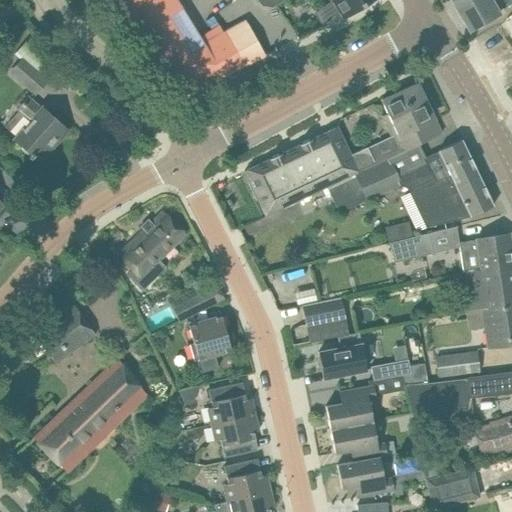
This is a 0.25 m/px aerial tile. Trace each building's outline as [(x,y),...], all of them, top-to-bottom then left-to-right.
[(165,13),(178,5),(175,0),(114,0),(169,88),(182,80),(190,95),(243,65),(265,55),(264,54),(243,64),(228,38),(217,44),(216,44),(192,57),(165,13)] [(333,0),(344,16),(345,17),(345,16),(370,0),(333,0)] [(511,0),(461,0),(457,2),(472,28),(500,12),(500,11),(511,2),(511,0)] [(321,11),(320,16),(325,24),(327,27),(338,20),(329,6),(321,11)] [(11,71),(35,92),(46,80),(22,59),(11,71)] [(269,159),(244,171),(265,215),(273,211),(283,206),(341,179),(358,171),(418,144),(423,141),(441,133),(441,132),(436,134),(425,111),(430,109),(420,87),(413,84),(380,99),(387,113),(381,116),(395,146),(372,157),(367,147),(350,155),(337,127),(312,139),(311,138),(299,144),(281,153),(281,152),(269,158),(269,159)] [(12,141),(30,157),(33,154),(39,159),(66,129),(42,108),(41,109),(28,97),(17,110),(1,128),(13,139),(12,141)] [(424,158),(418,144),(358,171),(371,198),(398,184),(411,191),(409,192),(425,227),(469,217),(493,205),(461,139),(436,151),(436,152),(424,158)] [(271,235),(260,240),(269,258),(288,249),(293,258),(314,248),(309,238),(312,237),(303,219),(350,196),(341,179),(283,206),(273,211),(279,223),(268,228),(271,235)] [(159,260),(186,233),(162,210),(150,222),(147,219),(140,226),(143,229),(118,253),(132,268),(126,275),(143,291),(167,267),(159,260)] [(389,242),(394,262),(433,253),(428,233),(410,237),(389,242)] [(511,253),(509,233),(458,241),(463,272),(471,270),(493,266),(493,269),(498,268),(499,272),(511,269),(511,253)] [(474,294),(466,296),(469,311),(487,308),(511,305),(511,269),(499,272),(498,268),(493,269),(493,266),(471,270),(474,294)] [(198,292),(180,301),(172,305),(180,320),(205,307),(198,292)] [(343,297),(304,302),(305,303),(304,303),(306,321),(346,317),(344,298),(343,299),(343,297)] [(66,354),(95,334),(73,303),(33,332),(45,350),(57,341),(66,354)] [(465,312),(467,330),(484,327),(487,347),(511,342),(511,305),(487,308),(469,311),(465,312)] [(196,360),(199,373),(216,368),(213,355),(235,348),(230,332),(226,333),(221,315),(188,324),(193,343),(190,344),(195,360),(196,360)] [(361,344),(358,332),(337,336),(339,348),(318,352),(323,378),(366,369),(361,344)] [(476,351),(436,356),(439,380),(479,375),(476,351)] [(33,437),(67,472),(150,392),(117,357),(33,437)] [(408,359),(370,366),(373,380),(377,379),(379,379),(386,378),(403,375),(405,384),(427,381),(424,363),(409,366),(408,359)] [(405,384),(403,384),(404,389),(408,406),(409,406),(414,423),(470,416),(468,398),(491,396),(511,393),(511,391),(511,370),(511,371),(492,373),(479,375),(439,380),(427,381),(405,384)] [(403,375),(386,378),(389,392),(404,389),(403,384),(405,384),(403,375)] [(241,381),(208,389),(212,407),(209,407),(213,423),(253,414),(249,398),(245,399),(241,381)] [(341,402),(325,405),(330,429),(372,421),(368,399),(376,397),(375,395),(373,385),(368,385),(360,387),(362,398),(341,402)] [(213,423),(216,439),(220,439),(224,457),(257,449),(253,432),(257,431),(253,414),(213,423)] [(330,429),(334,453),(371,445),(373,457),(379,456),(387,455),(384,442),(376,444),(372,421),(330,429)] [(511,421),(508,423),(473,432),(478,452),(511,441),(511,421)] [(341,488),(351,486),(378,481),(380,492),(393,490),(391,477),(383,478),(379,456),(373,457),(336,464),(341,488)] [(257,458),(224,465),(227,481),(223,482),(227,500),(268,490),(265,474),(261,475),(257,458)] [(425,480),(433,509),(480,496),(473,467),(425,480)] [(394,495),(402,493),(400,484),(392,485),(393,490),(394,495)] [(227,500),(229,511),(269,511),(268,508),(272,507),(268,490),(227,500)] [(387,511),(386,502),(357,504),(357,511),(387,511)]
